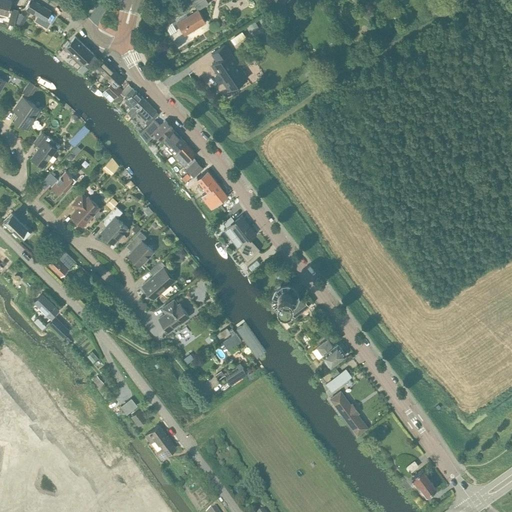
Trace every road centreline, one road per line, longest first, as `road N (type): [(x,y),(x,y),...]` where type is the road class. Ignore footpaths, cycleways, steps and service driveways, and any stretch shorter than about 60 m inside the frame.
road 1 (tertiary): [(471,500),(280,240),(148,86),(125,44)]
road 2 (unclassified): [(236,511),(96,328),(0,232)]
road 3 (track): [(254,133),(466,0)]
road 4 (residential): [(75,241),(132,302),(127,272),(106,250)]
road 5 (residential): [(33,441),(77,492),(60,507),(21,506)]
